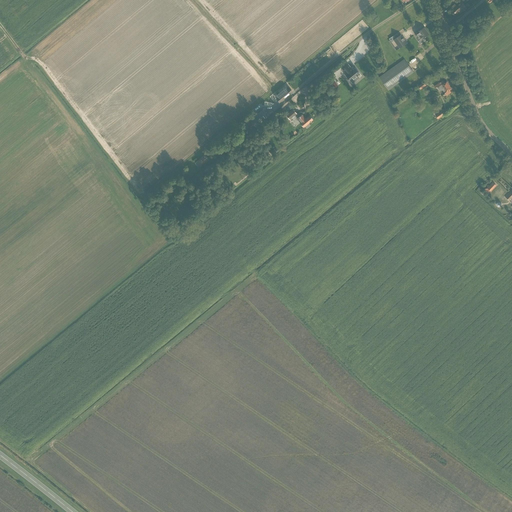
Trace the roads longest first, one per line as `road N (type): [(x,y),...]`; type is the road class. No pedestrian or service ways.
road 1 (track): [(251,269),(361,372),(511,492)]
road 2 (track): [(114,172),(0,24)]
road 3 (unclassified): [(511,154),(476,112),(437,0)]
